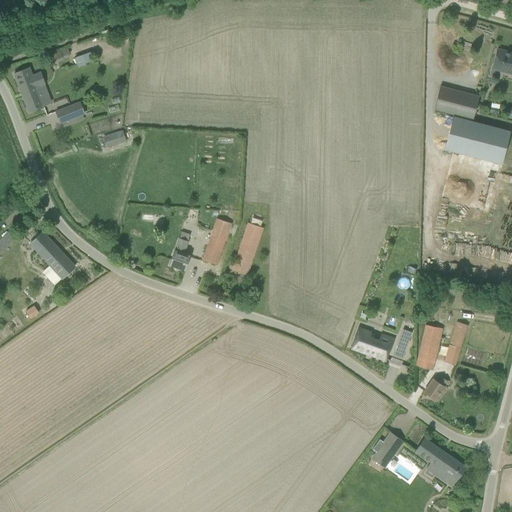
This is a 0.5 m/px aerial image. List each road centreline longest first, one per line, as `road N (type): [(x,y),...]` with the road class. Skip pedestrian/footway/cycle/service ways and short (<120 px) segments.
road 1 (unclassified): [(496,446),(458,439),(339,356),(284,329),(128,277),(86,251),(48,200),(0,80)]
road 2 (track): [(0,59),(199,0)]
